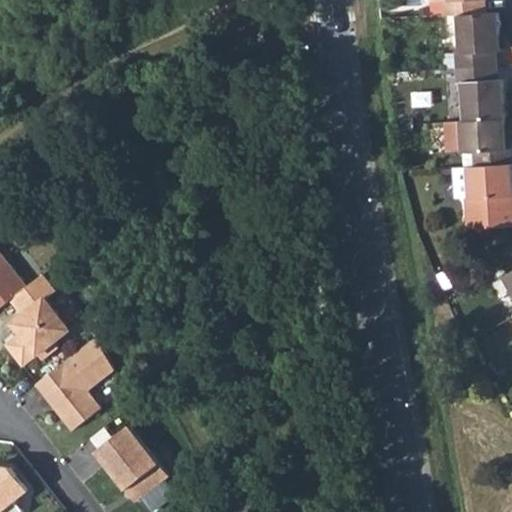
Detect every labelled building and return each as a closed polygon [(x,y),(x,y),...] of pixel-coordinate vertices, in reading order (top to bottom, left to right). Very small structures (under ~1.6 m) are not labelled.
[(415,0),(416,14),(454,12),(479,11),(479,0),(415,0)] [(439,51),(440,67),(452,66),(491,64),(491,48),(496,48),(494,10),(479,11),(454,12),(456,50),(439,51)] [(458,80),(460,120),(499,118),(497,78),(492,78),(491,64),(452,66),(452,81),(458,80)] [(459,151),(460,167),(508,164),(507,149),(501,149),(499,118),(460,120),(453,121),(454,151),(459,151)] [(511,196),(509,196),(508,164),(460,167),(462,198),(457,198),(459,229),(511,225),(511,196)] [(0,308),(11,300),(28,287),(0,251),(0,308)] [(511,266),(500,273),(511,295),(511,266)] [(28,287),(11,300),(24,315),(20,318),(18,328),(21,332),(6,344),(23,366),(39,354),(43,360),(59,347),(55,342),(65,334),(67,324),(47,299),(57,291),(44,274),(28,287)] [(116,370),(98,336),(36,384),(57,410),(60,408),(64,413),(63,419),(73,431),(102,408),(88,391),(116,370)] [(511,357),(508,350),(492,358),(500,372),(511,365),(511,357)] [(492,358),(479,366),(487,379),(500,372),(492,358)] [(123,412),(96,435),(104,444),(130,421),(123,412)] [(130,426),(97,451),(136,502),(169,476),(130,426)] [(0,511),(23,511),(15,501),(29,490),(12,468),(0,466),(0,511)]
